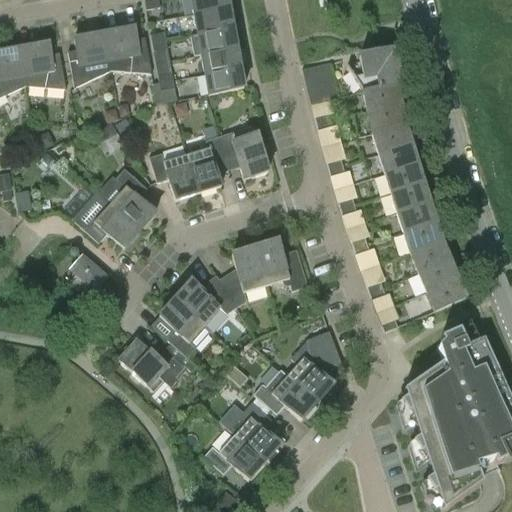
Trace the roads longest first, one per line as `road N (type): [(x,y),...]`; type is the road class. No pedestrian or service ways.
road 1 (residential): [(270,511),(377,384),(377,362),(318,195)]
road 2 (residential): [(511,318),(457,160),(415,0)]
road 3 (residential): [(78,360),(191,233),(318,195)]
road 4 (residential): [(318,195),(270,0)]
